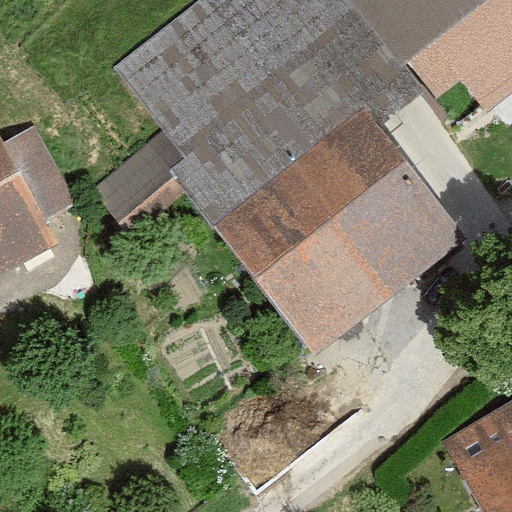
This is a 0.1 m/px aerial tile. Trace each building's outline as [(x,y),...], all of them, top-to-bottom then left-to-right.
[(180,0),(90,66),(214,239),(368,128),(422,90),(406,69),(500,0),(180,0)] [(30,128),(0,143),(0,151),(39,226),(72,209),(30,128)] [(368,128),(214,239),(303,361),(457,249),(368,128)] [(0,279),(52,251),(39,226),(0,151),(0,279)] [(511,511),(511,404),(443,445),(482,511),(511,511)]
